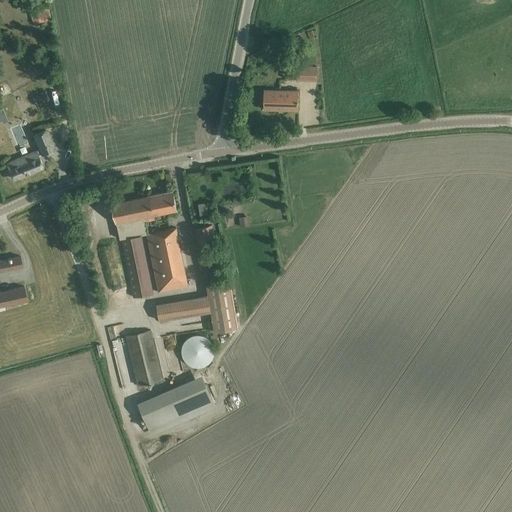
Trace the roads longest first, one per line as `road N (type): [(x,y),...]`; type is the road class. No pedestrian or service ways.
road 1 (unclassified): [(222,154),(416,126),(511,122)]
road 2 (unknown): [(52,191),(133,441)]
road 3 (unclassified): [(0,215),(88,179),(222,154)]
road 4 (unclassified): [(222,154),(251,0)]
